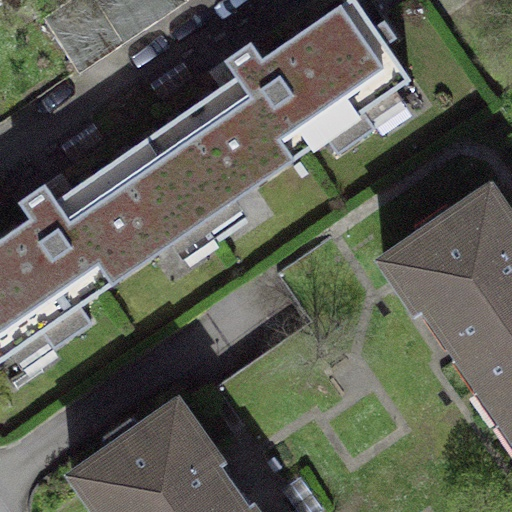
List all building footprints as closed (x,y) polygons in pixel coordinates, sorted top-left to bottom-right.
[(74,0),(46,19),(79,71),(183,0),(74,0)] [(237,76),(147,138),(203,219),(325,135),(337,153),(374,128),(362,111),(409,79),(384,43),(395,36),(385,21),(374,29),(353,0),(346,0),(262,58),(250,42),(225,59),(237,76)] [(203,219),(147,138),(55,200),(43,183),(18,200),(30,218),(0,238),(0,359),(42,330),(53,346),(91,320),(80,304),(203,219)] [(425,299),(506,417),(511,412),(511,223),(489,190),(385,260),(416,305),(425,299)] [(114,511),(253,511),(250,507),(245,510),(210,461),(215,457),(176,401),(74,473),(100,511),(114,511),(115,511),(114,511)]
